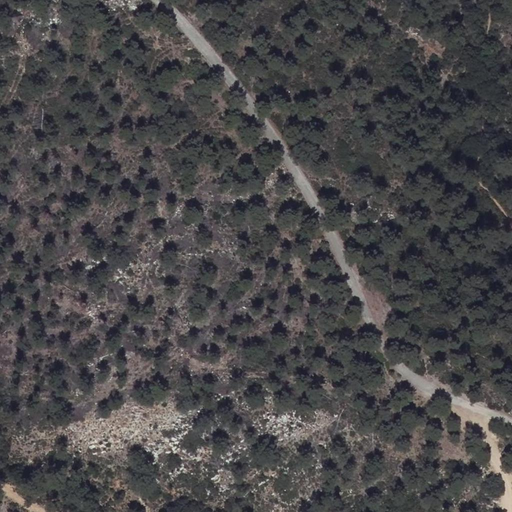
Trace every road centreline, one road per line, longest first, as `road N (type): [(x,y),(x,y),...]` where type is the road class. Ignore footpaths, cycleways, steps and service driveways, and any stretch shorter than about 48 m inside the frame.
road 1 (unclassified): [(158,0),(275,139),(392,357),(411,375),(511,422)]
road 2 (track): [(465,401),(506,485),(510,511)]
